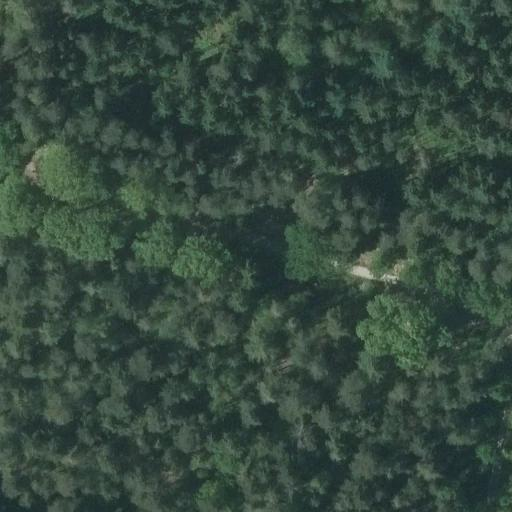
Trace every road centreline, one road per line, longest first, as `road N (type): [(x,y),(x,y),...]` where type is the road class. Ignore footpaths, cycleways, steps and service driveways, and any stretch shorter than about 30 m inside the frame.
road 1 (track): [(0,160),(444,300),(511,333)]
road 2 (track): [(0,162),(9,0)]
road 3 (track): [(487,511),(511,386)]
